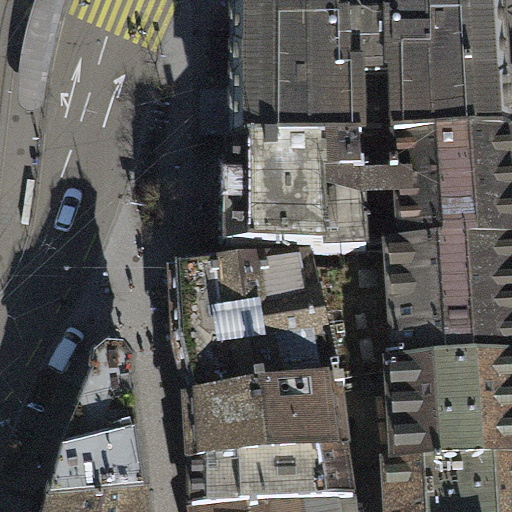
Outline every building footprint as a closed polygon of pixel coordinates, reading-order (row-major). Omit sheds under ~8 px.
[(37,0),(29,23),(24,48),(20,73),(18,103),(21,110),(27,115),(34,115),(41,111),(45,104),(47,92),(52,63),(58,34),(69,1),(69,0),(37,0)] [(231,120),(230,152),(362,150),(511,140),(510,112),(506,48),(502,0),(233,0),(231,71),(231,120)] [(511,155),(511,140),(362,150),(367,253),(389,253),(396,374),(511,364),(511,155)] [(230,152),(229,255),(327,256),(367,253),(362,150),(230,152)] [(239,268),(173,276),(178,360),(190,408),(335,387),(310,268),(241,277),(239,268)] [(66,456),(52,507),(144,496),(123,367),(116,359),(105,364),(98,377),(90,395),(66,456)] [(511,511),(511,364),(396,374),(383,374),(387,511),(511,511)] [(351,500),(335,387),(190,408),(191,511),(197,511),(307,499),(351,500)] [(145,511),(144,496),(52,507),(50,511),(145,511)] [(307,499),(197,511),(352,511),(351,500),(307,499)]
